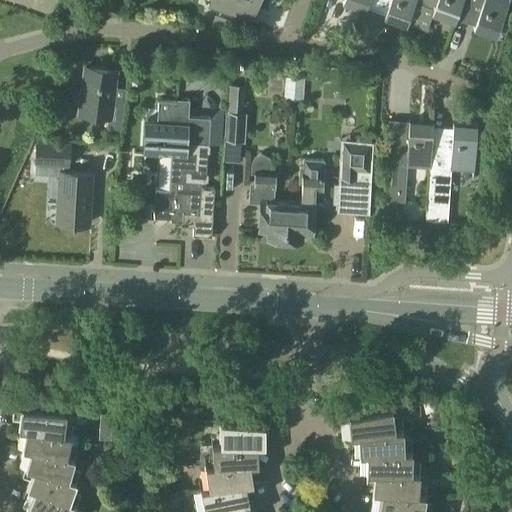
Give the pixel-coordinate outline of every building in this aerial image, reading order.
[(260,0),(210,0),(210,3),(234,11),(237,0),(244,0),(259,5),(260,0)] [(367,8),(369,0),(345,0),(345,2),(366,10),(367,8)] [(415,4),(416,0),(376,0),(390,5),(386,17),(407,25),(415,4)] [(416,0),(436,7),(434,14),(456,22),(462,4),(463,0),(416,0)] [(511,0),(463,0),(462,4),(481,11),(474,33),(496,41),(511,0)] [(85,65),(79,112),(111,117),(114,86),(116,69),(85,65)] [(240,161),(241,139),(244,139),(246,111),(243,111),(245,84),(227,83),(224,138),(223,160),(240,161)] [(159,100),(158,121),(145,120),(143,152),(172,154),(171,180),(201,181),(201,183),(206,183),(209,180),(209,173),(206,172),(207,152),(210,151),(210,145),(209,143),(210,117),(188,116),(189,101),(159,100)] [(409,161),(430,163),(432,147),(434,122),(410,120),(408,145),(387,144),(382,216),(405,218),(409,161)] [(454,124),(452,148),(432,147),(430,163),(427,206),(426,220),(448,221),(452,164),(475,165),(477,125),(454,124)] [(341,153),(339,184),(334,184),(333,203),(337,204),(337,211),(367,213),(369,213),(374,142),(372,141),(342,139),(341,153)] [(36,163),(68,165),(69,144),(37,142),(36,163)] [(304,161),(303,169),(300,169),(299,185),(302,185),(301,203),(287,202),(284,240),(288,240),(289,243),(296,244),(297,241),(301,241),(302,233),(311,233),(314,190),(322,190),(324,162),(304,161)] [(282,240),(284,240),(287,202),(273,201),(275,171),(255,170),(254,191),(250,190),(249,203),(261,203),(259,231),(269,231),(268,239),(273,240),(275,243),(280,243),(282,240)] [(60,171),(57,222),(89,224),(92,173),(60,171)] [(154,218),(170,218),(170,221),(182,222),(190,222),(190,226),(193,226),(193,235),(211,236),(214,188),(201,187),(201,183),(201,181),(171,180),(170,190),(156,189),(154,218)] [(19,426),(27,427),(60,431),(68,432),(71,421),(62,420),(63,409),(13,406),(13,408),(21,408),(19,426)] [(390,407),(340,416),(341,417),(348,416),(350,434),(358,433),(400,428),(400,417),(391,417),(390,407)] [(272,423),(222,420),(222,442),(256,442),(264,442),(264,424),(272,425),(272,423)] [(27,427),(23,445),(31,447),(64,454),(72,455),(75,445),(66,443),(68,432),(60,431),(27,427)] [(112,428),(100,427),(100,436),(112,437),(112,428)] [(358,433),(359,451),(367,451),(401,449),(400,428),(358,433)] [(258,460),(256,442),(222,442),(214,442),(216,463),(250,461),(258,460)] [(66,476),(72,455),(64,454),(31,447),(26,465),(33,467),(66,476)] [(409,471),(409,449),(401,449),(367,451),(367,470),(375,470),(409,471)] [(208,464),(211,486),(244,481),(252,480),(250,461),(216,463),(208,464)] [(74,478),(66,476),(33,467),(27,485),(35,487),(74,502),(78,492),(70,489),(74,478)] [(375,470),(373,489),(381,489),(415,493),(417,471),(409,471),(375,470)] [(203,487),(207,508),(241,501),(248,499),(244,481),(211,486),(203,487)] [(27,505),(34,508),(44,511),(69,511),(74,502),(35,487),(27,505)] [(403,511),(419,511),(423,493),(415,493),(381,489),(378,508),(386,509),(403,511)] [(243,511),(241,501),(207,508),(199,510),(200,511),(243,511)]
